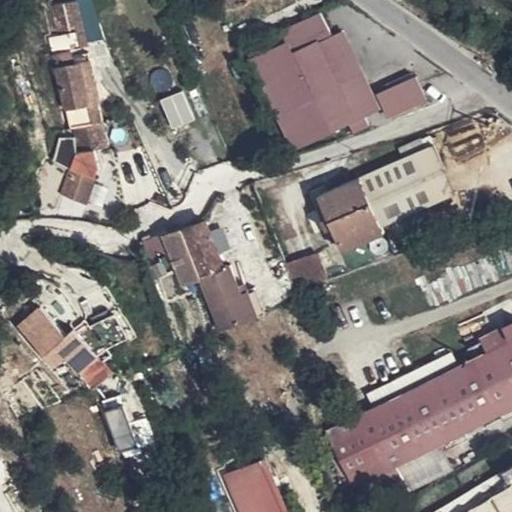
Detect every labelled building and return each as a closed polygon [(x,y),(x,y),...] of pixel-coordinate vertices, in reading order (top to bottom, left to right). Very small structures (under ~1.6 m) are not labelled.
[(75,1),(50,7),(62,53),(86,46),(75,1)] [(264,84),(271,99),(293,148),(350,122),(365,115),(379,108),(374,96),(345,30),(333,34),(322,12),(248,50),(264,84)] [(98,124),(102,123),(98,103),(100,101),(90,59),(82,61),(81,54),(71,57),(70,52),(52,56),(69,117),(72,130),(98,124)] [(82,61),(90,59),(88,52),(81,54),(82,61)] [(417,76),(374,96),(379,108),(385,105),(389,113),(427,96),(417,76)] [(258,86),(265,101),(271,99),(264,84),(258,86)] [(164,95),(173,125),(195,118),(186,88),(164,95)] [(365,115),(350,122),(354,132),(370,124),(365,115)] [(108,144),(102,123),(98,124),(72,130),(76,150),(76,152),(62,195),(85,204),(94,177),(99,166),(95,148),(100,146),(108,144)] [(76,150),(72,130),(65,130),(68,151),(76,150)] [(399,147),(404,159),(427,149),(421,137),(399,147)] [(427,149),(404,159),(320,194),(330,216),(335,226),(327,228),(332,242),(340,239),(341,242),(383,224),(456,192),(435,145),(427,149)] [(103,167),(100,146),(95,148),(99,166),(94,177),(99,179),(103,167)] [(335,226),(330,216),(322,219),(327,228),(335,226)] [(221,331),(250,319),(258,315),(249,290),(242,293),(239,285),(231,264),(224,267),(206,221),(164,238),(170,253),(182,283),(200,277),(221,331)] [(386,230),(383,224),(341,242),(344,250),(386,230)] [(151,261),(170,253),(164,238),(163,234),(144,242),(151,261)] [(286,265),(295,290),(328,279),(319,254),(286,265)] [(242,293),(249,290),(247,282),(239,285),(242,293)] [(249,290),(258,315),(266,313),(256,287),(249,290)] [(51,297),(44,289),(30,302),(37,310),(51,297)] [(511,321),(504,326),(505,328),(511,340),(488,351),(328,431),(356,485),(361,482),(396,465),(511,406),(511,321)] [(77,371),(97,358),(95,356),(100,352),(93,340),(98,335),(93,328),(76,338),(70,332),(61,340),(58,337),(43,348),(53,363),(64,355),(77,371)] [(511,340),(505,328),(482,340),(488,351),(511,340)] [(77,371),(91,388),(109,373),(97,358),(77,371)] [(123,454),(140,447),(124,403),(119,405),(116,396),(104,402),(123,454)] [(237,470),(239,475),(261,465),(281,511),(289,511),(265,457),(237,470)] [(281,511),(261,465),(239,475),(242,481),(256,511),(281,511)] [(408,489),(396,465),(361,482),(373,508),(408,489)] [(511,511),(511,465),(433,511),(511,511)] [(256,511),(242,481),(229,487),(240,511),(256,511)]
